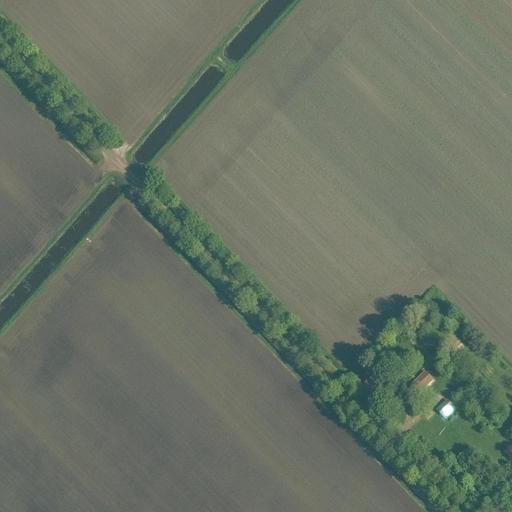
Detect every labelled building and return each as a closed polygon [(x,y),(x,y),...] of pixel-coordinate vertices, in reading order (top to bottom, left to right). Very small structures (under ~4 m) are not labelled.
[(462,353),(466,349),(460,342),(456,346),(462,353)] [(426,390),(435,381),(426,372),(418,380),(426,390)] [(376,408),(388,396),(372,380),(362,389),(364,392),(362,393),(376,408)] [(419,381),(412,385),(418,394),(425,391),(419,381)] [(444,402),(432,414),(440,423),(453,411),(444,402)]
